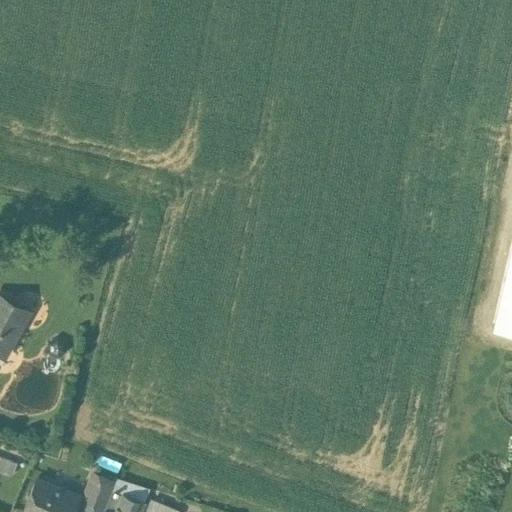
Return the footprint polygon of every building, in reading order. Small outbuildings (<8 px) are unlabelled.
[(511,247),(494,324),(511,327),(511,247)] [(2,296),(0,296),(0,352),(4,354),(28,310),(2,296)] [(16,464),(0,456),(0,467),(13,473),(16,464)] [(116,482),(93,473),(81,504),(98,511),(99,511),(101,508),(104,510),(113,488),(116,482)] [(72,511),(79,494),(36,477),(23,511),(72,511)] [(139,511),(143,503),(116,492),(117,491),(114,490),(114,491),(113,491),(114,488),(113,488),(104,510),(103,511),(139,511)] [(179,511),(180,511),(152,499),(146,511),(179,511)]
